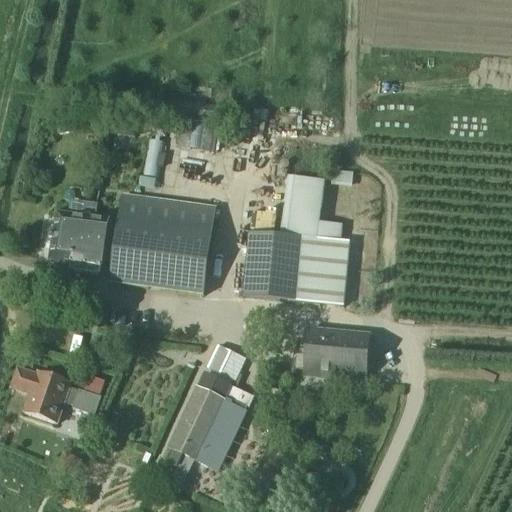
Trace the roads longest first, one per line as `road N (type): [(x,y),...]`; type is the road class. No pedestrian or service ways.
road 1 (track): [(359,0),(348,133),(356,137),(354,153),(390,181),(384,329)]
road 2 (track): [(0,119),(26,0)]
